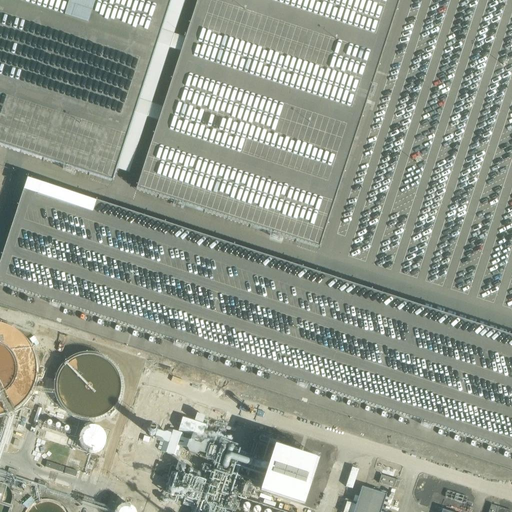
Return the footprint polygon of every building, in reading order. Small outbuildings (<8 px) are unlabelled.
[(172,0),(0,0),(0,150),(112,187),(172,0)] [(317,247),(398,0),(195,0),(135,190),(317,247)] [(511,335),(25,176),(0,254),(0,283),(511,449),(511,335)] [(0,411),(6,407),(6,401),(11,400),(18,399),(16,395),(13,393),(15,386),(20,385),(18,382),(22,376),(25,374),(21,369),(21,364),(28,366),(27,348),(25,342),(14,327),(0,323),(0,411)] [(91,419),(113,412),(121,390),(121,388),(111,358),(93,352),(90,352),(64,361),(57,382),(57,383),(67,415),(82,420),(91,419)] [(109,430),(86,424),(79,449),(102,455),(109,430)] [(0,428),(0,443),(7,446),(11,432),(0,428)] [(304,507),(318,462),(275,448),(260,494),(304,507)] [(61,474),(63,469),(46,463),(44,469),(61,474)] [(354,488),(358,469),(352,468),(348,487),(354,488)] [(63,474),(75,478),(77,472),(65,469),(63,474)] [(379,484),(398,490),(400,482),(381,476),(379,484)] [(379,511),(385,496),(361,488),(355,506),(346,503),(343,511),(379,511)]
